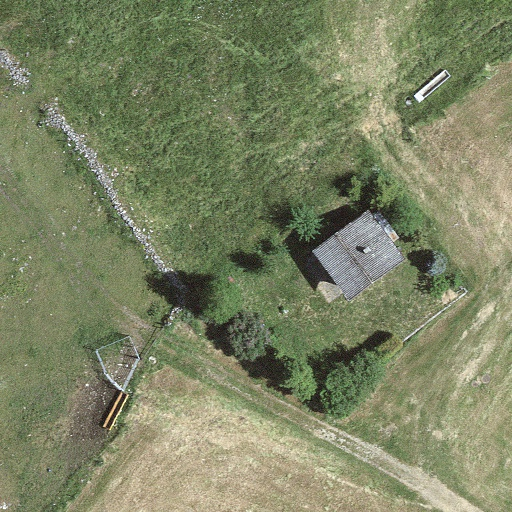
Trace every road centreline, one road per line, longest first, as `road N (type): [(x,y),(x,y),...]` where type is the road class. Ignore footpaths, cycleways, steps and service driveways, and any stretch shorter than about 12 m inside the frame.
road 1 (track): [(163,340),(466,511)]
road 2 (track): [(456,506),(470,391),(511,327)]
